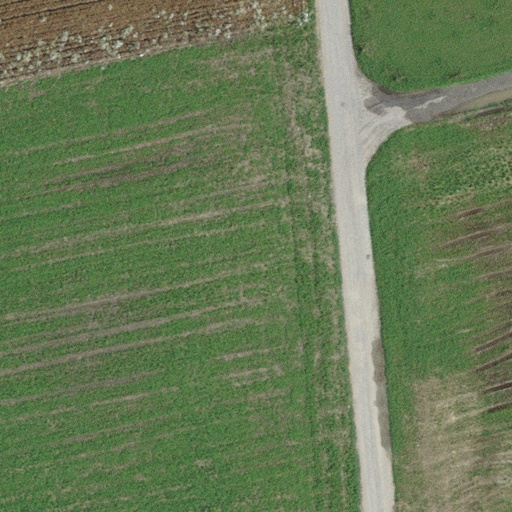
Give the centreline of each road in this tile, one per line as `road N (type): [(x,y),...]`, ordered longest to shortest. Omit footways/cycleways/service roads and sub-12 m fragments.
road 1 (track): [(338,0),(381,511)]
road 2 (track): [(349,124),(511,80)]
